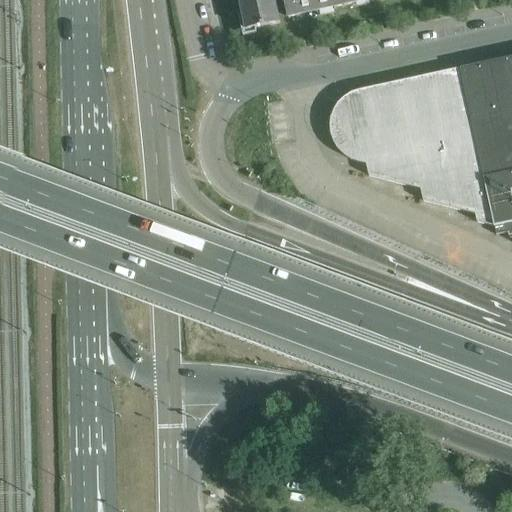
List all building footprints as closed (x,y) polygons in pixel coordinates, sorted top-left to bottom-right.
[(240,0),(247,31),(280,23),(274,0),(240,0)] [(313,0),(284,0),(288,18),(316,12),(313,0)] [(342,0),(313,0),(316,12),(344,6),(342,0)] [(511,57),(375,87),(360,91),(352,93),(345,98),(339,103),(335,111),(332,119),(331,127),(331,135),(334,143),(338,150),(344,156),(351,160),(359,163),(367,165),(369,176),(352,172),(369,177),(421,190),(424,201),(406,197),(476,215),(477,222),(470,220),(470,221),(495,227),(497,235),(511,232),(511,57)] [(511,305),(460,286),(448,317),(511,340),(511,305)]
